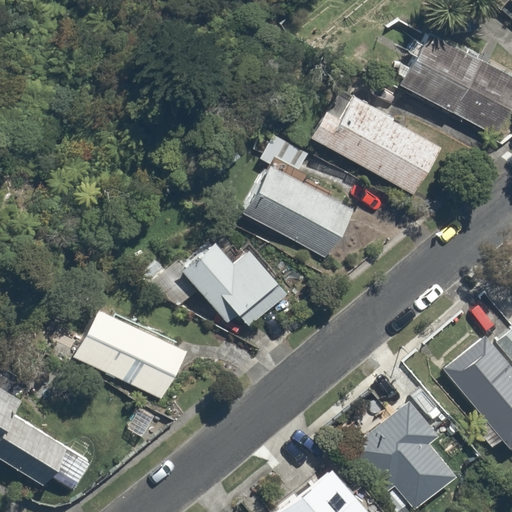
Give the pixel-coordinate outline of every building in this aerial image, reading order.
[(511,0),(483,0),(495,10),(502,0),(511,0)] [(511,71),(422,26),(394,82),(492,131),(511,91),(511,71)] [(397,105),(353,80),(337,110),(319,100),(302,132),(410,192),(438,143),(390,116),(397,105)] [(269,129),(254,155),(265,161),(292,176),(307,150),(269,129)] [(292,176),(265,161),(237,209),(316,254),(343,206),(292,176)] [(210,235),(176,262),(218,316),(232,305),(247,325),(288,293),(248,242),(228,257),(210,235)] [(191,288),(156,256),(136,278),(171,310),(191,288)] [(176,350),(92,302),(66,347),(150,395),(176,350)] [(511,325),(508,321),(487,339),(511,367),(511,325)] [(478,329),(437,364),(505,442),(511,436),(511,367),(487,339),(478,329)] [(82,454),(13,404),(24,389),(0,372),(0,457),(53,495),(82,454)] [(453,477),(421,436),(436,425),(411,393),(347,443),(380,485),(390,478),(414,508),(453,477)] [(308,479),(269,511),(367,511),(348,488),(330,504),(308,479)]
